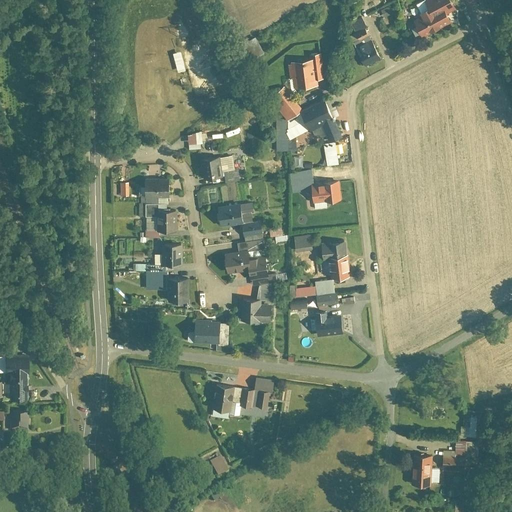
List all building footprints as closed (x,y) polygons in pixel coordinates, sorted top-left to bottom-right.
[(424,0),(426,4),(419,7),(422,14),(413,18),(422,36),(453,20),(448,11),(456,7),(452,0),(424,0)] [(365,66),(381,58),(365,28),(349,36),(365,66)] [(241,62),(260,53),(253,37),(233,46),(241,62)] [(310,55),(291,59),(295,87),(319,83),(318,78),(325,77),(321,49),(309,51),(310,55)] [(169,52),(174,71),(181,69),(177,51),(169,52)] [(323,122),(333,141),(344,135),(324,97),(302,108),(293,91),(275,100),(285,120),(299,113),(308,129),(323,122)] [(197,131),(183,132),(185,149),(198,148),(197,131)] [(219,154),(200,156),(202,178),(223,176),(223,171),(232,170),(231,156),(219,157),(219,154)] [(315,187),(311,167),(297,170),(300,190),(315,187)] [(224,183),(238,182),(237,170),(223,171),(224,183)] [(169,177),(144,177),(144,197),(169,197),(169,177)] [(340,198),(338,178),(318,180),(320,200),(340,198)] [(128,182),(117,183),(118,197),(128,197),(128,182)] [(250,203),(218,206),(220,225),(252,222),(250,203)] [(176,208),(157,209),(158,230),(177,230),(176,208)] [(260,222),(241,224),(243,242),(262,240),(260,222)] [(267,228),(267,236),(273,236),(273,241),(279,240),(278,227),(267,228)] [(158,230),(145,231),(145,240),(158,239),(158,230)] [(311,233),(294,235),(296,249),(313,247),(311,233)] [(332,278),(351,276),(348,251),(345,252),(343,237),(317,240),(320,261),(330,260),(332,278)] [(184,241),(161,242),(161,263),(184,263),(184,241)] [(238,251),(225,252),(227,272),(248,270),(249,279),(267,277),(265,255),(249,256),(249,250),(265,249),(264,241),(237,243),(238,251)] [(163,265),(145,265),(145,280),(163,280),(163,265)] [(188,277),(166,278),(167,302),(189,301),(188,277)] [(273,300),(273,284),(262,284),(262,300),(273,300)] [(337,293),(316,295),(318,308),(339,306),(337,293)] [(261,298),(240,296),(239,319),(269,321),(270,304),(261,303),(261,298)] [(354,297),(342,298),(343,305),(355,304),(354,297)] [(305,300),(286,299),(286,309),(304,310),(305,300)] [(342,313),(311,317),(313,336),(344,333),(342,313)] [(220,319),(195,318),(194,343),(219,344),(220,319)] [(3,373),(9,373),(9,399),(27,399),(27,354),(3,354),(3,373)] [(253,389),(215,383),(212,407),(230,410),(229,414),(239,415),(241,404),(266,407),(268,392),(272,392),(273,379),(255,376),(253,389)] [(28,409),(9,410),(10,432),(28,432),(28,409)] [(458,425),(458,436),(474,436),(475,416),(466,416),(466,426),(458,425)] [(427,445),(407,445),(407,478),(425,478),(425,473),(434,473),(435,461),(426,461),(427,445)] [(460,450),(438,449),(438,461),(460,462),(460,450)] [(207,462),(215,476),(226,470),(218,455),(207,462)] [(456,492),(445,491),(445,504),(455,505),(456,492)]
